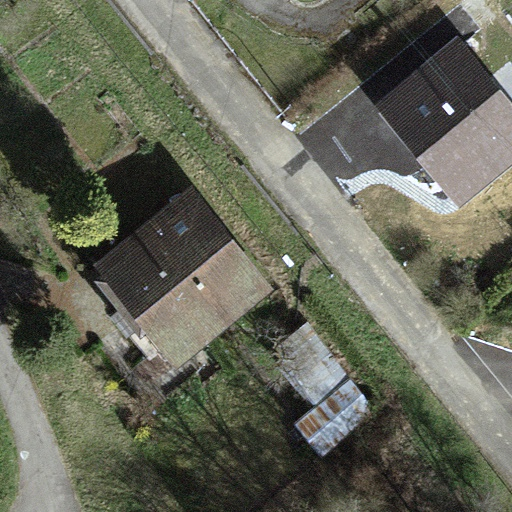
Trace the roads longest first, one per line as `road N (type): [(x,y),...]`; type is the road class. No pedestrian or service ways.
road 1 (residential): [(138,0),(511,456)]
road 2 (residential): [(0,377),(30,449),(32,511)]
